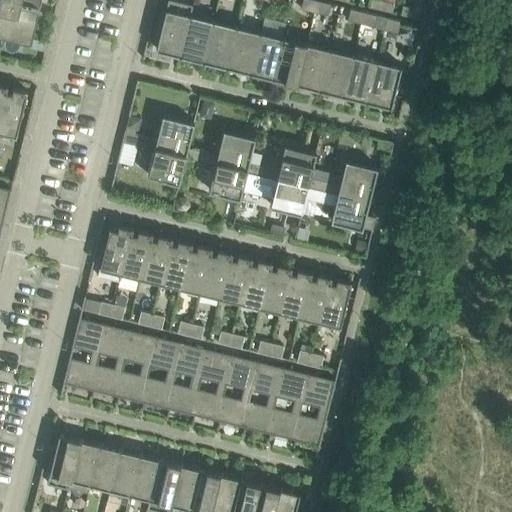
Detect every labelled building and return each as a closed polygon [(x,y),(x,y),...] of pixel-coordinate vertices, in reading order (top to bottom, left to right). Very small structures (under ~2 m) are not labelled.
[(0,0),(0,30),(2,31),(1,34),(2,34),(10,0),(0,0)] [(10,0),(2,34),(3,35),(4,31),(30,38),(29,41),(31,42),(39,7),(41,0),(10,0)] [(180,54),(190,12),(193,2),(182,0),(167,0),(156,48),(180,54)] [(302,0),(300,7),(314,11),(316,0),(302,0)] [(328,14),(331,2),(321,0),(316,0),(314,11),(328,14)] [(368,0),(368,5),(379,8),(381,0),(368,0)] [(381,0),(379,8),(391,11),(393,1),(388,0),(381,0)] [(400,13),(412,16),(414,6),(403,3),(400,13)] [(347,19),(361,22),(364,10),(350,7),(347,19)] [(374,25),(377,14),(364,10),(361,22),(374,25)] [(190,12),(180,54),(203,59),(213,18),(190,12)] [(401,19),(387,16),(384,28),(398,31),(401,19)] [(203,59),(227,65),(237,24),(213,18),(203,59)] [(237,24),(227,65),(250,71),(260,29),(237,24)] [(250,71),(273,76),(283,35),(260,29),(250,71)] [(283,35),(273,76),(297,82),(307,41),(283,35)] [(297,82),(320,88),(330,46),(307,41),(297,82)] [(353,52),(330,46),(320,88),(343,93),(353,52)] [(343,93),(367,99),(377,58),(353,52),(343,93)] [(401,64),(377,58),(367,99),(391,105),(401,64)] [(6,84),(0,109),(0,130),(16,134),(27,89),(13,86),(11,91),(6,90),(8,84),(6,84)] [(203,99),(199,114),(211,117),(214,101),(203,99)] [(187,146),(188,146),(194,120),(162,112),(156,138),(156,139),(155,143),(186,151),(187,146)] [(248,161),(249,161),(255,135),(224,127),(217,153),(218,153),(216,158),(247,166),(248,161)] [(123,140),(139,144),(141,135),(126,131),(123,140)] [(156,139),(156,138),(141,135),(139,144),(154,148),(155,143),(156,139)] [(279,168),(278,173),(308,181),(310,176),(316,150),(285,142),(278,168),(279,168)] [(185,156),(186,151),(155,143),(154,148),(147,174),(179,182),(185,156)] [(187,146),(186,151),(185,156),(200,159),(202,150),(188,146),(187,146)] [(218,153),(217,153),(202,150),(200,159),(215,163),(216,158),(218,153)] [(340,183),(339,188),(370,196),(373,181),(382,183),(386,168),(377,166),(377,165),(346,157),(342,174),(339,183),(340,183)] [(208,189),(225,193),(240,197),(243,184),(246,171),(247,166),(216,158),(215,163),(208,189)] [(264,165),(249,161),(248,161),(247,166),(246,171),(261,174),(264,165)] [(279,168),(278,168),(264,165),(261,174),(276,178),(278,173),(279,168)] [(243,184),(273,191),(270,204),(301,212),(305,196),(308,186),(307,186),(308,181),(278,173),(276,178),(261,174),(246,171),(243,184)] [(310,176),(308,181),(307,186),(308,186),(322,189),(325,180),(310,176)] [(340,183),(339,183),(325,180),(322,189),(337,193),(339,188),(340,183)] [(0,229),(10,188),(0,185),(0,229)] [(337,193),(331,219),(362,227),(362,226),(371,228),(374,216),(365,214),(370,196),(339,188),(337,193)] [(174,201),(174,202),(174,204),(175,205),(176,206),(176,207),(178,208),(179,209),(180,209),(181,210),(183,210),(184,209),(186,209),(187,208),(188,207),(189,206),(189,204),(189,203),(190,202),(189,200),(189,199),(188,198),(187,197),(186,196),(185,195),(184,195),(182,194),(181,194),(180,195),(178,195),(177,196),(176,197),(175,198),(175,199),(174,201)] [(272,221),(269,231),(283,234),(285,225),(272,221)] [(118,275),(119,276),(130,226),(118,223),(117,228),(112,227),(112,226),(109,226),(99,266),(97,274),(117,279),(118,275)] [(138,280),(139,280),(150,230),(138,227),(137,233),(132,232),(133,226),(130,226),(119,276),(120,276),(121,271),(139,275),(138,280)] [(159,285),(170,235),(158,232),(157,238),(151,237),(153,231),(150,230),(139,280),(140,281),(141,276),(159,280),(158,285),(159,285)] [(178,290),(179,290),(190,240),(178,237),(176,243),(171,241),(173,236),(170,235),(159,285),(160,285),(161,281),(179,285),(178,290)] [(192,241),(190,240),(179,290),(180,290),(181,286),(199,290),(198,295),(199,295),(210,245),(198,242),(196,248),(191,246),(192,241)] [(218,300),(219,300),(230,250),(217,247),(216,252),(211,251),(212,245),(210,245),(199,295),(201,290),(219,295),(218,300)] [(238,304),(239,305),(250,255),(238,252),(236,257),(231,256),(233,250),(230,250),(219,300),(220,300),(221,295),(239,300),(238,304)] [(258,309),(258,310),(270,260),(258,257),(256,262),(251,261),(252,255),(250,255),(239,305),(240,305),(241,300),(259,305),(258,309)] [(277,314),(278,314),(289,264),(277,261),(276,267),(271,266),(272,260),(270,260),(258,310),(259,310),(260,305),(279,309),(277,314)] [(292,265),(289,264),(278,314),(279,315),(280,310),(298,314),(297,319),(298,319),(309,269),(297,266),(296,272),(291,271),(292,265)] [(317,324),(318,324),(329,274),(317,271),(316,277),(310,275),(312,270),(309,269),(298,319),(299,319),(300,315),(318,319),(317,324)] [(329,274),(318,324),(319,324),(320,320),(340,325),(351,279),(337,276),(335,282),(330,280),(332,275),(329,274)] [(98,311),(110,314),(113,302),(101,300),(98,311)] [(124,305),(113,302),(110,314),(122,317),(124,305)] [(138,321),(149,324),(152,312),(141,309),(138,321)] [(164,315),(152,312),(149,324),(161,327),(164,315)] [(75,357),(70,355),(64,381),(65,381),(89,387),(95,362),(98,351),(105,322),(80,316),(73,345),(92,349),(89,361),(75,357)] [(177,331),(189,333),(192,322),(180,319),(177,331)] [(105,322),(98,351),(115,355),(113,366),(95,362),(89,387),(92,388),(91,395),(92,395),(94,388),(114,393),(121,368),(123,357),(130,328),(105,322)] [(204,325),(192,322),(189,333),(201,336),(204,325)] [(121,368),(114,393),(118,394),(116,401),(117,401),(119,394),(140,400),(156,334),(130,328),(123,357),(141,361),(138,373),(121,368)] [(218,340),(229,343),(232,332),(220,329),(218,340)] [(244,335),(232,332),(229,343),(241,346),(244,335)] [(146,375),(140,400),(143,400),(141,407),(143,408),(144,401),(165,406),(171,381),(174,369),(181,341),(156,334),(149,363),(166,367),(164,379),(146,375)] [(257,350),(269,353),(272,341),(260,338),(257,350)] [(171,381),(165,406),(168,407),(167,414),(168,414),(169,407),(191,412),(197,387),(200,376),(207,347),(181,341),(174,369),(192,374),(189,385),(171,381)] [(283,344),(272,341),(269,353),(281,356),(283,344)] [(197,387),(191,412),(193,413),(192,420),(193,420),(195,413),(216,418),(223,393),(225,382),(232,353),(207,347),(200,376),(217,380),(215,391),(197,387)] [(297,360),(308,363),(311,351),(300,348),(297,360)] [(323,354),(311,351),(308,363),(320,366),(323,354)] [(223,393),(216,418),(219,419),(217,426),(218,426),(220,419),(242,424),(248,399),(251,388),(258,359),(232,353),(225,382),(243,386),(240,398),(223,393)] [(248,399),(242,424),(244,425),(242,432),(243,432),(245,425),(267,431),(273,406),(276,394),(283,365),(258,359),(251,388),(268,392),(265,404),(248,399)] [(273,406),(267,431),(269,431),(268,438),(269,439),(271,432),(292,437),(299,412),(301,400),(308,372),(283,365),(276,394),(293,398),(290,410),(273,406)] [(299,412),(292,437),(294,437),(293,444),(294,445),(296,438),(318,443),(334,378),(308,372),(301,400),(319,405),(316,416),(299,412)] [(47,481),(68,486),(80,437),(59,432),(47,481)] [(80,437),(68,486),(88,491),(90,482),(100,442),(80,437)] [(90,482),(110,487),(120,446),(100,442),(90,482)] [(139,451),(120,446),(110,487),(129,492),(139,451)] [(129,492),(149,497),(159,456),(139,451),(129,492)] [(167,511),(169,502),(179,461),(159,456),(149,497),(147,506),(167,511)] [(199,466),(179,461),(169,502),(189,506),(199,466)] [(219,471),(199,466),(189,506),(188,511),(209,511),(219,471)] [(209,511),(211,511),(229,511),(239,476),(219,471),(209,511)] [(250,511),(259,480),(239,476),(229,511),(250,511)] [(272,511),(279,485),(259,480),(250,511),(272,511)] [(294,511),(300,490),(279,485),(272,511),(294,511)]
